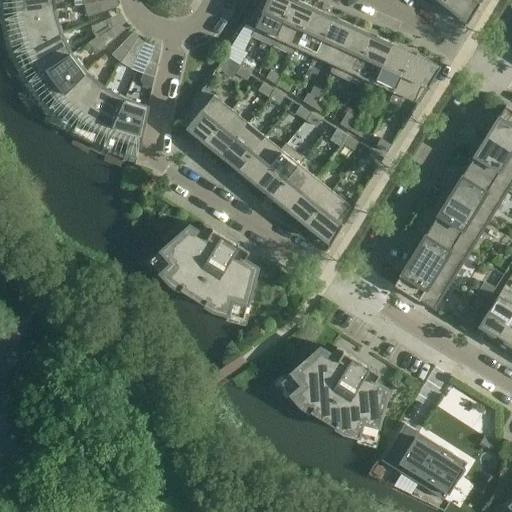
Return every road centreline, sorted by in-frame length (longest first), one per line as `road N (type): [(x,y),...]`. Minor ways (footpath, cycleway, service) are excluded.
road 1 (residential): [(355,290),(144,157),(170,30)]
road 2 (residential): [(355,290),(493,70)]
road 3 (residential): [(511,388),(355,290)]
road 4 (residential): [(380,0),(493,70)]
